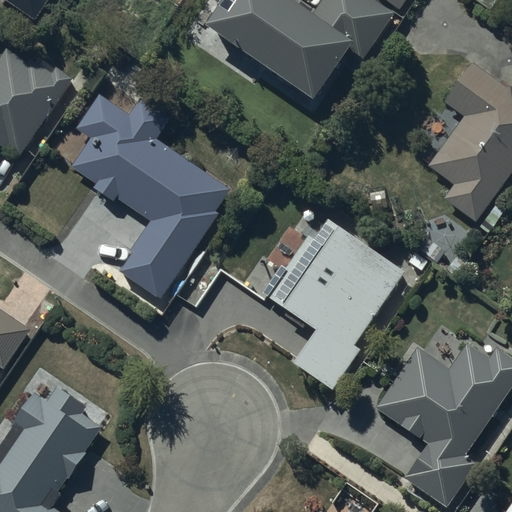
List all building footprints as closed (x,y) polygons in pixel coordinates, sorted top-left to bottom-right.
[(3,0),(42,24),(57,0),(3,0)] [(327,0),(319,13),(297,0),(231,0),(213,31),(325,100),(355,53),(367,60),(397,12),(377,0),(327,0)] [(387,0),(399,8),(405,0),(387,0)] [(0,144),(21,159),(73,80),(59,71),(37,57),(32,65),(10,50),(0,64),(0,144)] [(480,221),(511,179),(511,94),(476,67),(448,103),(469,119),(433,165),(460,186),(450,198),(480,221)] [(235,190),(160,140),(173,120),(142,100),(132,116),(102,96),(79,130),(94,140),(74,170),(102,188),(99,193),(119,206),(123,200),(156,221),(135,254),(137,256),(125,275),(163,300),(235,190)] [(320,332),(299,364),(338,391),(365,351),(360,347),(411,271),(333,218),(319,239),(315,236),(292,272),(286,268),(267,297),(320,332)] [(0,361),(9,368),(31,332),(0,312),(0,361)] [(474,449),(478,452),(499,421),(496,418),(502,409),(507,413),(511,406),(511,353),(503,347),(495,360),(472,344),(454,371),(421,348),(379,409),(433,447),(411,478),(451,505),(479,465),(478,464),(468,457),(474,449)] [(0,511),(65,511),(59,507),(89,464),(83,460),(106,428),(87,415),(91,410),(62,390),(53,403),(40,393),(0,449),(0,511)]
